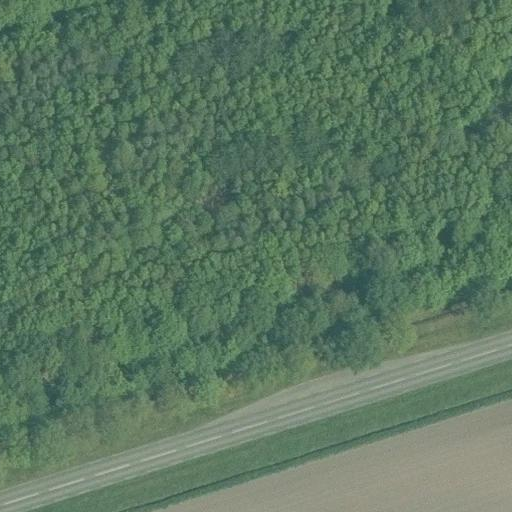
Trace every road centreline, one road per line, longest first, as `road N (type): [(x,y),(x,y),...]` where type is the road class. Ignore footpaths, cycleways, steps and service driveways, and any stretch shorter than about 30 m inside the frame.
road 1 (primary): [(0,508),(511,347)]
road 2 (track): [(0,408),(511,249)]
